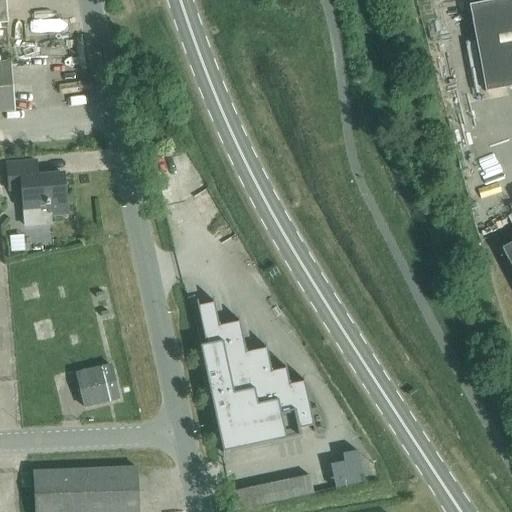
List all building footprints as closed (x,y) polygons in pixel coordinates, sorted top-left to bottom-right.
[(511,0),(495,0),(469,5),(485,91),(511,86),(511,0)] [(9,63),(0,63),(0,111),(13,111),(9,63)] [(21,188),(24,226),(48,224),(48,215),(67,213),(63,173),(37,175),(36,160),(6,163),(8,189),(21,188)] [(19,227),(4,228),(5,247),(20,246),(19,227)] [(511,242),(501,248),(511,269),(511,242)] [(239,319),(218,324),(213,300),(196,304),(205,344),(199,345),(222,452),(300,435),(301,434),(299,427),(313,424),(304,379),(289,382),(285,366),(271,369),(266,346),(245,350),(239,319)] [(119,398),(110,363),(76,372),(85,407),(119,398)] [(137,511),(136,466),(33,470),(34,511),(137,511)] [(238,505),(308,495),(305,470),(234,479),(238,505)]
